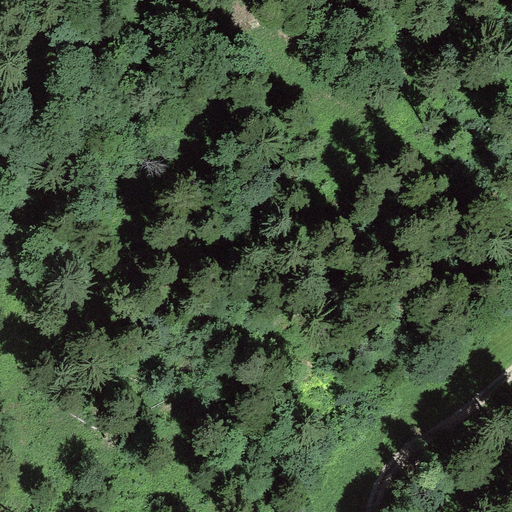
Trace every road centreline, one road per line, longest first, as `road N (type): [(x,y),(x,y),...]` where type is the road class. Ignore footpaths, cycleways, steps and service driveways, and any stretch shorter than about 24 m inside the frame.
road 1 (track): [(511,369),(396,466),(373,511)]
road 2 (track): [(99,0),(24,104),(0,167)]
